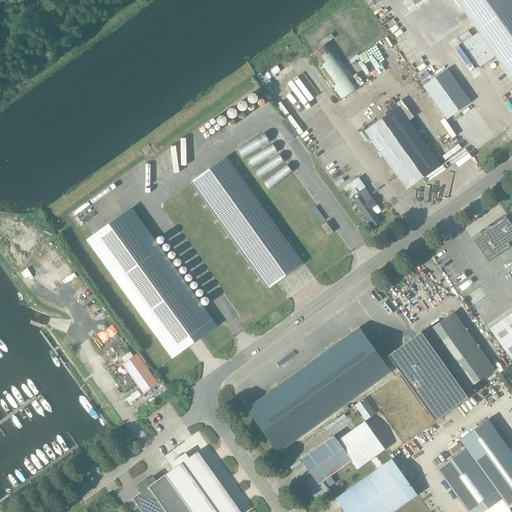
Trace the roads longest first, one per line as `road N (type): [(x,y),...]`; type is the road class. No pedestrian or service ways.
road 1 (unclassified): [(206,409),(213,379),(511,165)]
road 2 (unclassified): [(81,496),(206,409)]
road 3 (unclassified): [(281,511),(206,409)]
